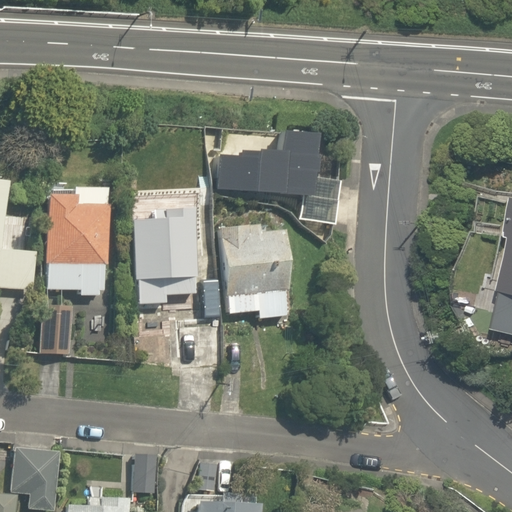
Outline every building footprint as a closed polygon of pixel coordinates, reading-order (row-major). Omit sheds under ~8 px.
[(203,156),(204,191),(227,191),(227,198),(299,197),(298,133),(265,133),(265,150),(215,151),(215,156),(203,156)] [(94,182),(54,181),(54,194),(31,194),(29,266),(37,266),(36,290),(69,291),(69,299),(92,299),(94,182)] [(133,217),(119,218),(124,306),(158,304),(158,295),(188,293),(183,207),(133,210),(133,217)] [(209,236),(218,314),(244,311),(245,323),(280,319),(270,229),(209,236)] [(511,233),(504,232),(483,329),(511,335),(508,350),(511,351),(511,233)] [(0,288),(23,289),(23,250),(0,249),(0,288)] [(64,301),(30,300),(28,351),(63,352),(64,301)] [(47,495),(63,496),(64,453),(6,451),(5,494),(22,495),(22,510),(47,511),(47,495)] [(147,451),(123,451),(122,494),(146,494),(147,451)] [(80,506),(52,505),(51,511),(114,511),(115,496),(80,495),(80,506)] [(249,511),(249,503),(186,502),(185,511),(249,511)]
